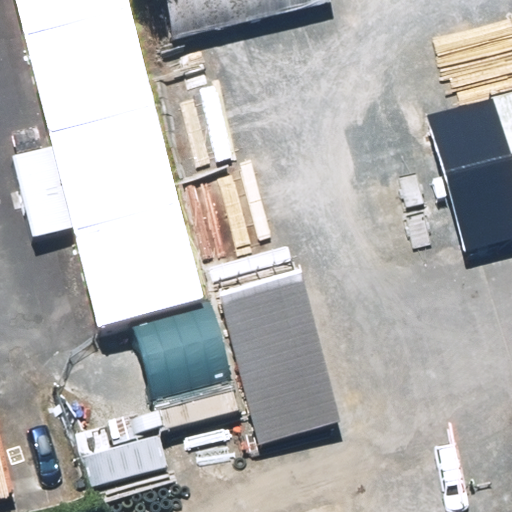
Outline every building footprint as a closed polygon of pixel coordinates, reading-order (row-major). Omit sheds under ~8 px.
[(12,0),(99,350),(198,324),(117,0),(12,0)] [(160,0),(171,48),(328,13),(325,0),(160,0)] [(511,97),(489,104),(496,127),(445,141),(447,150),(400,163),(395,146),(334,163),(338,175),(327,178),(337,212),(403,194),(413,230),(378,239),(389,278),(511,244),(511,97)] [(233,426),(221,362),(206,365),(210,384),(140,397),(149,442),(233,426)] [(163,482),(155,445),(78,461),(86,499),(163,482)]
